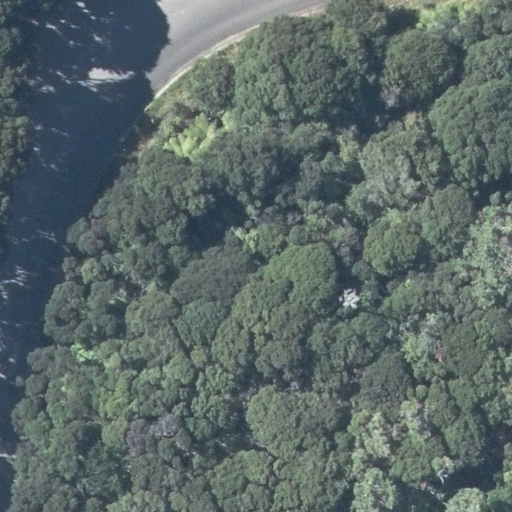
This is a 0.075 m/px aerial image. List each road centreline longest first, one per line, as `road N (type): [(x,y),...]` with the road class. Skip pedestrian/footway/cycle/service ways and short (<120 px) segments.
road 1 (unclassified): [(88,95),(21,235),(0,402)]
road 2 (unclassified): [(179,0),(88,95)]
